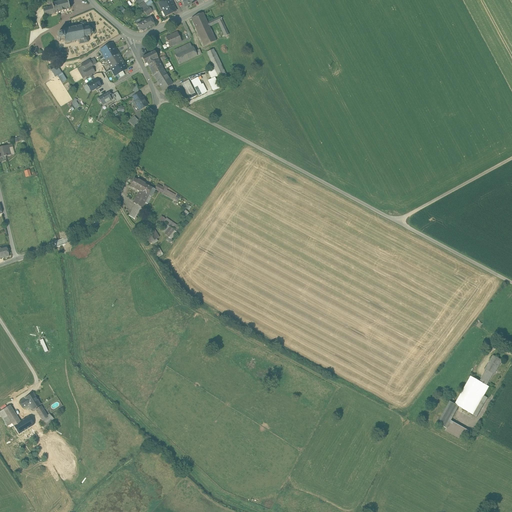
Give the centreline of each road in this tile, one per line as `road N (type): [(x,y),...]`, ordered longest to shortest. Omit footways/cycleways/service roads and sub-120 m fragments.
road 1 (unclassified): [(511,280),(156,96)]
road 2 (unclassified): [(156,96),(110,209),(85,231),(16,259)]
road 3 (track): [(394,218),(511,158)]
